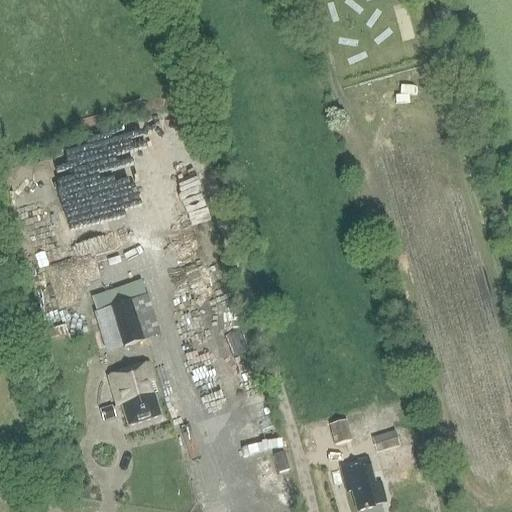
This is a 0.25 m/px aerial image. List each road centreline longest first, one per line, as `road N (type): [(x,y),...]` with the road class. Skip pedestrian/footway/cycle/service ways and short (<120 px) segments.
road 1 (track): [(321,511),(164,0)]
road 2 (track): [(450,0),(511,201)]
